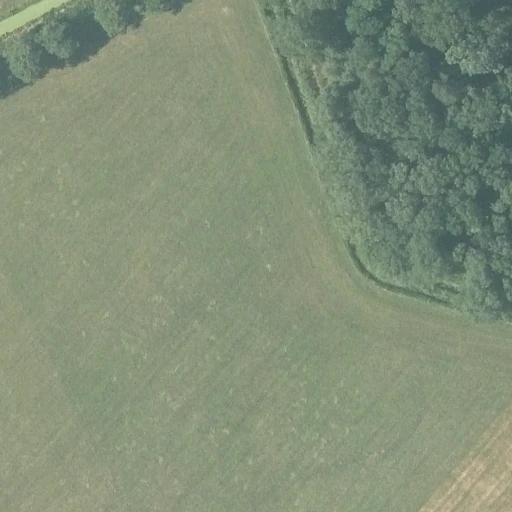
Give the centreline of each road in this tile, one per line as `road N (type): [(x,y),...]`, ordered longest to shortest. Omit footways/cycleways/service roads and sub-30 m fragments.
road 1 (track): [(284,0),(370,245),(394,264),(511,299)]
road 2 (track): [(353,0),(445,159),(511,205)]
